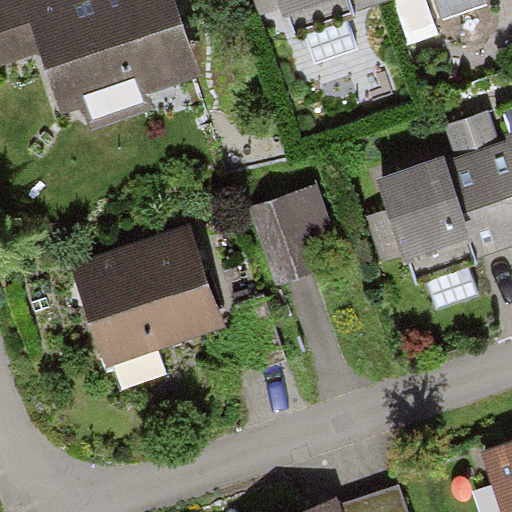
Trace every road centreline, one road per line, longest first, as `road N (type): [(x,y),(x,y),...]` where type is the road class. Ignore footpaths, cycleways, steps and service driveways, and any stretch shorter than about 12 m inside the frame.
road 1 (residential): [(69,510),(511,359)]
road 2 (residential): [(0,405),(28,468),(69,510)]
